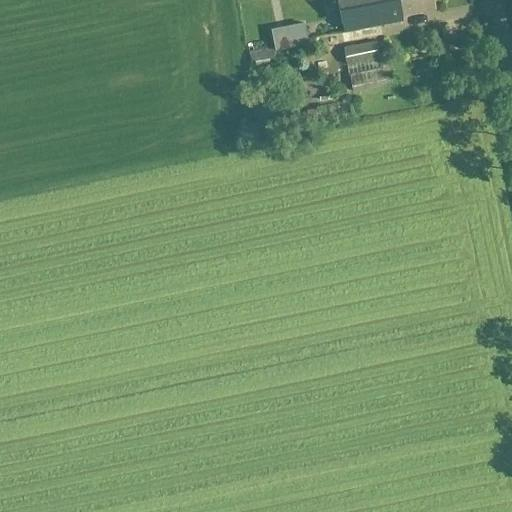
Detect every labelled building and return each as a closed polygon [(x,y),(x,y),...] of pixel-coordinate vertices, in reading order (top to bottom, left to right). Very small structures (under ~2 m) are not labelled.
[(337,0),(344,34),(403,22),(401,16),(434,9),(431,0),(337,0)] [(302,25),(271,31),(275,51),(306,45),(302,25)] [(375,42),(343,47),(347,68),(379,62),(375,42)] [(380,68),(348,75),(352,94),(384,87),(380,68)] [(309,94),(309,106),(341,104),(341,92),(309,94)]
